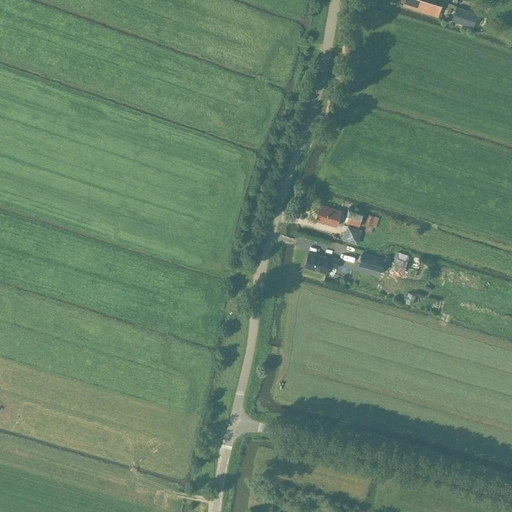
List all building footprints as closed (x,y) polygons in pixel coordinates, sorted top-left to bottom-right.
[(433,0),(404,0),(403,6),(438,16),(442,3),(433,0)] [(474,27),(478,13),(457,6),(452,20),(474,27)] [(336,226),(341,210),(320,204),(315,219),(336,226)] [(359,226),(363,212),(358,210),(358,208),(356,208),(356,210),(349,207),(344,222),(359,226)] [(379,218),(369,214),(365,225),(367,225),(365,230),(370,232),(370,231),(372,231),(373,227),(375,228),(379,218)] [(356,243),(358,237),(346,233),(345,239),(356,243)] [(338,264),(339,259),(330,257),(330,258),(308,252),(304,267),(326,273),(329,261),(338,264)] [(362,252),(359,265),(382,272),(386,259),(362,252)] [(420,259),(398,252),(392,268),(415,276),(417,271),(416,270),(420,259)]
